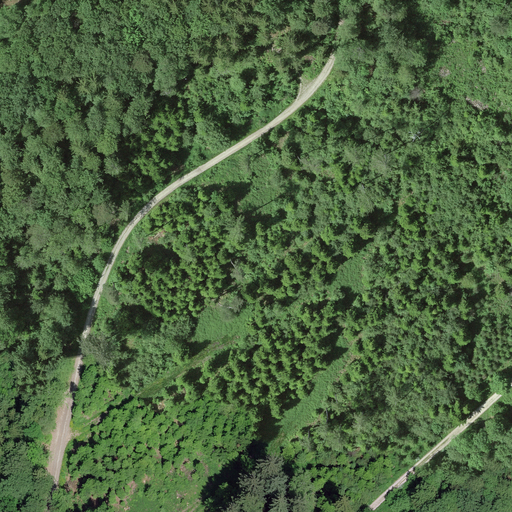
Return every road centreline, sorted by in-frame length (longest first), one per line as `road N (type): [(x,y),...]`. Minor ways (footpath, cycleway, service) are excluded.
road 1 (track): [(310,90),(169,188),(114,252),(93,303),(48,511)]
road 2 (track): [(367,511),(486,405)]
